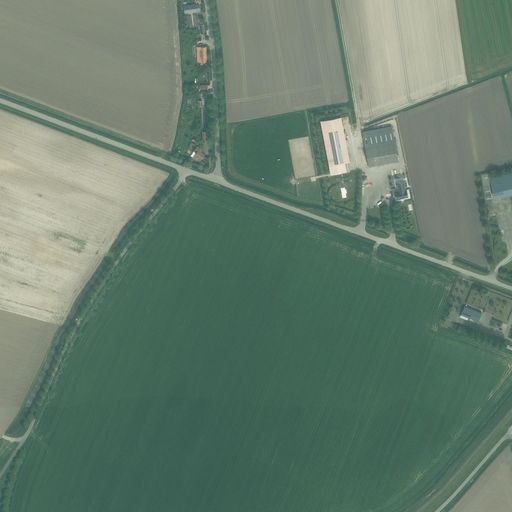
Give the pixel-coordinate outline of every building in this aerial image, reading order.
[(199,6),(199,4),(196,5),(196,4),(184,6),(185,13),(196,11),(196,7),(199,6)] [(198,61),(201,61),(206,61),(206,47),(197,47),(198,61)] [(341,116),(320,120),(330,174),(346,170),(345,162),(349,161),(341,116)] [(368,166),(398,161),(394,142),(364,147),(368,166)] [(200,161),(204,154),(201,151),(202,149),(198,146),(197,146),(194,150),(196,152),(193,157),(197,160),(197,159),(200,161)] [(495,199),(511,194),(511,173),(490,179),(495,199)] [(403,181),(396,183),(397,190),(395,191),(396,198),(397,198),(397,199),(400,199),(400,198),(408,197),(406,188),(405,189),(404,186),(406,186),(407,185),(406,182),(405,182),(404,182),(403,181)] [(478,321),(482,313),(465,306),(462,314),(478,321)] [(492,323),(497,313),(490,310),(485,320),(492,323)]
